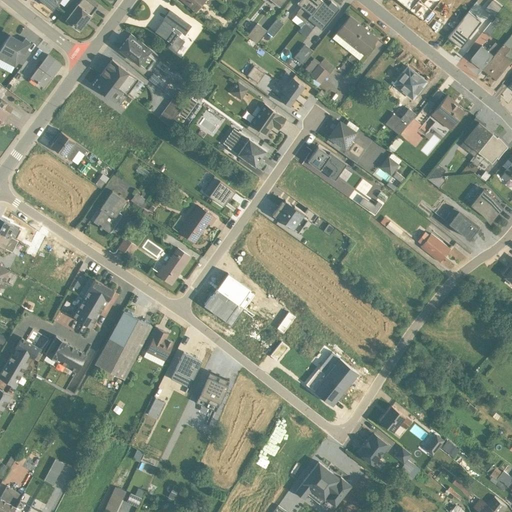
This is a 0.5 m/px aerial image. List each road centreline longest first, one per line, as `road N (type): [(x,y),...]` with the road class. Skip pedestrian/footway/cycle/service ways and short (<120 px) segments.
road 1 (residential): [(176,311),(328,429),(341,431),(440,294),(511,229)]
road 2 (residential): [(176,311),(313,120)]
road 3 (residential): [(130,280),(96,339),(80,344),(27,316),(0,361)]
road 4 (residential): [(511,120),(364,0)]
road 5 (residential): [(0,192),(130,280)]
road 6 (residential): [(0,175),(83,61)]
road 7 (unknown): [(88,343),(69,383),(23,369),(0,399)]
